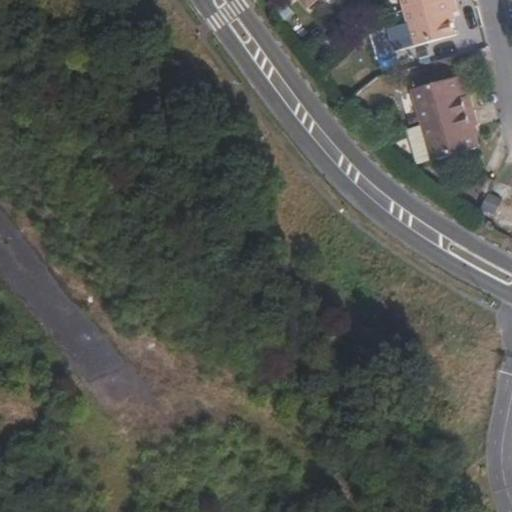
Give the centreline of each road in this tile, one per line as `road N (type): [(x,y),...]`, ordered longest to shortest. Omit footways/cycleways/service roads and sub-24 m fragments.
road 1 (tertiary): [(199,0),(326,171),(511,293)]
road 2 (tertiary): [(511,262),(350,159),(233,0)]
